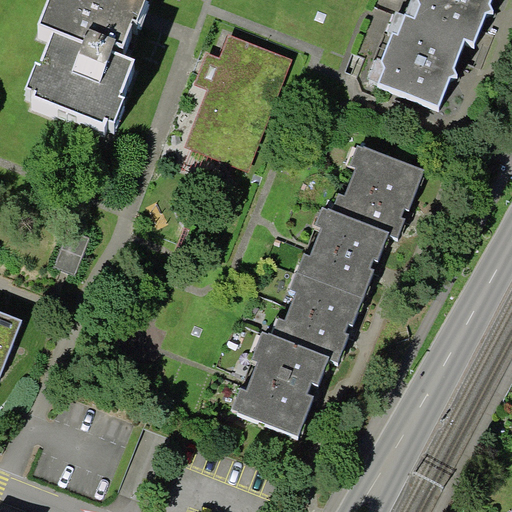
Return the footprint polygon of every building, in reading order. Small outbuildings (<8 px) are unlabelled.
[(54,38),(122,63),(145,0),(54,0),(42,33),(54,38)] [(482,48),(500,0),(420,0),(412,21),(472,44),(482,48)] [(446,111),(472,44),(412,21),(405,18),(379,85),(446,111)] [(186,148),(247,172),(290,61),(228,37),(220,60),(206,54),(194,85),(208,90),(186,148)] [(122,63),(54,38),(31,101),(111,130),(134,68),(122,63)] [(431,172),(366,146),(339,213),(396,236),(405,239),(431,172)] [(305,274),(370,300),(396,236),(339,213),(330,210),(305,274)] [(370,300),(305,274),(279,339),(336,361),(345,365),(370,300)] [(0,381),(2,382),(26,321),(0,310),(0,381)] [(241,412),(306,438),(336,361),(279,339),(271,336),(241,412)]
